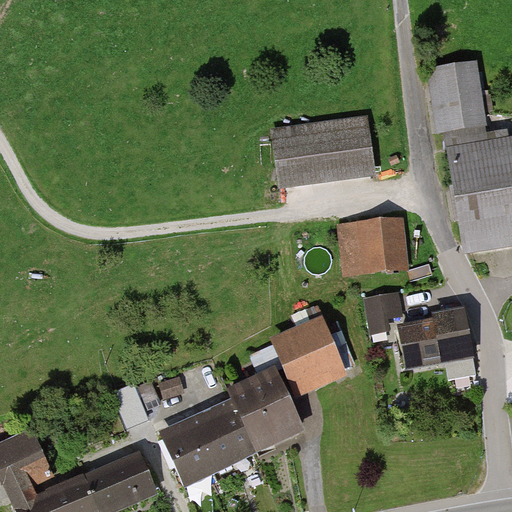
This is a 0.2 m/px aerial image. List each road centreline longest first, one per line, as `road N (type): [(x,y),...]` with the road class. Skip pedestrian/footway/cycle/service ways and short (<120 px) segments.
road 1 (track): [(431,211),(403,0)]
road 2 (unknown): [(431,211),(241,228)]
